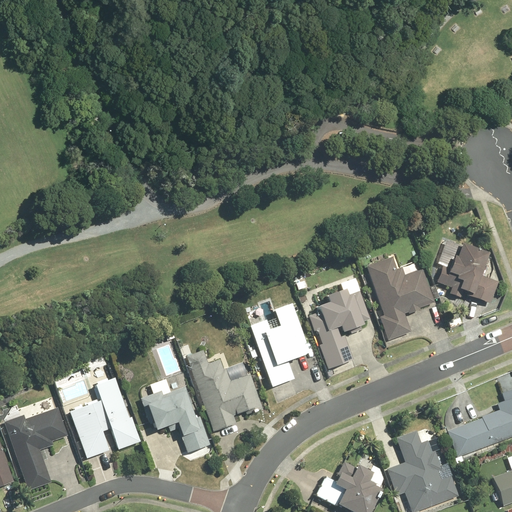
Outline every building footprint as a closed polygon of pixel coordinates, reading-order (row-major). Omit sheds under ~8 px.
[(479,276),(486,254),(460,244),(459,246),(445,241),(434,272),(439,273),(436,282),(450,288),(448,294),(461,298),(463,294),(489,303),(497,282),(479,276)] [(391,257),(364,267),(382,316),(378,317),(387,341),(410,332),(403,314),(407,313),(407,314),(419,310),(418,308),(433,303),(420,268),(403,275),(400,268),(395,269),(391,257)] [(318,346),(327,370),(353,360),(342,332),(348,330),(350,334),(360,330),(359,326),(362,325),(361,322),(369,319),(359,291),(346,296),(344,289),(324,296),(327,303),(315,307),(317,313),(307,316),(313,331),(316,332),(321,345),(318,346)] [(308,353),(291,303),(272,310),(278,326),(268,330),(265,321),(248,326),(270,388),(293,379),(287,361),(308,353)] [(202,351),(185,357),(212,432),(235,423),(233,416),(247,411),(248,413),(261,409),(249,375),(246,376),(241,362),(222,369),(219,360),(207,364),(202,351)] [(105,376),(102,366),(92,369),(96,379),(105,376)] [(73,409),(68,411),(84,458),(107,450),(101,432),(109,429),(115,447),(138,439),(130,417),(128,418),(113,377),(106,380),(106,378),(96,382),(96,383),(93,384),(99,400),(96,401),(95,399),(86,403),(87,405),(81,407),(80,405),(72,408),(73,409)] [(160,391),(139,399),(147,423),(150,421),(154,431),(175,423),(186,453),(209,445),(199,417),(193,419),(189,407),(191,406),(184,387),(162,395),(160,391)] [(455,456),(511,435),(511,388),(499,393),(502,401),(495,403),(498,410),(480,416),(480,418),(445,431),(455,456)] [(22,414),(2,421),(26,490),(49,482),(38,449),(52,444),(51,441),(67,435),(57,407),(23,419),(22,414)] [(415,430),(394,437),(403,462),(385,468),(394,495),(403,492),(409,511),(412,511),(457,497),(449,476),(439,479),(437,471),(440,470),(434,451),(430,452),(428,446),(438,442),(435,433),(424,436),(426,441),(419,443),(415,430)] [(0,485),(12,481),(0,445),(0,485)] [(502,505),(511,501),(511,455),(505,457),(510,470),(492,477),(502,505)] [(341,489),(334,503),(350,511),(366,511),(379,489),(370,485),(371,483),(365,480),(370,472),(355,464),(353,467),(342,461),(330,483),(341,489)]
